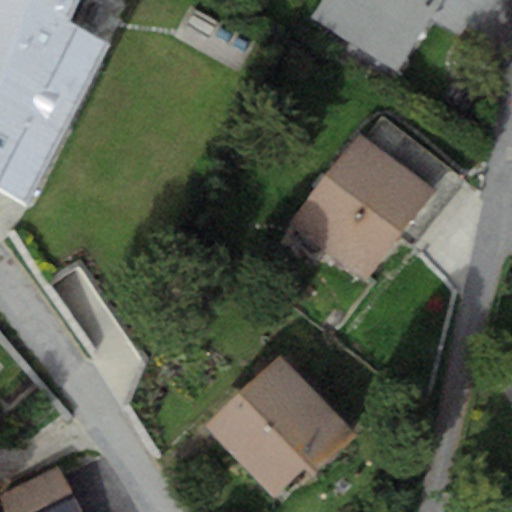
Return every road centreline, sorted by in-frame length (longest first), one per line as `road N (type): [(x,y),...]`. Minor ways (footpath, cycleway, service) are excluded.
road 1 (residential): [(439,511),(504,159),(509,57),(493,0)]
road 2 (residential): [(0,279),(80,382),(162,511)]
